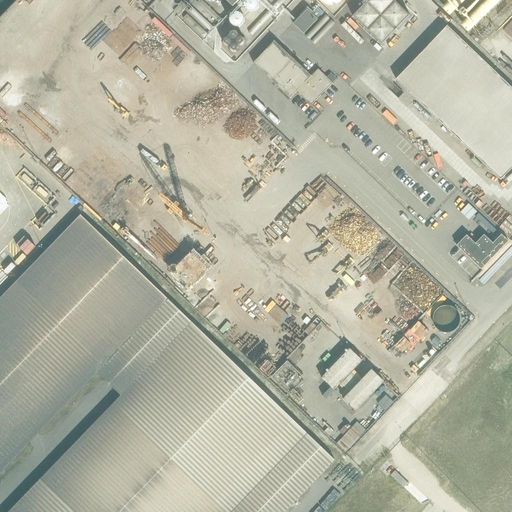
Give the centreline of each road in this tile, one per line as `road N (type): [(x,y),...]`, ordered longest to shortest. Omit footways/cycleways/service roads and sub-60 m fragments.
road 1 (unclassified): [(492,312),(174,17)]
road 2 (unclassified): [(492,312),(380,432)]
